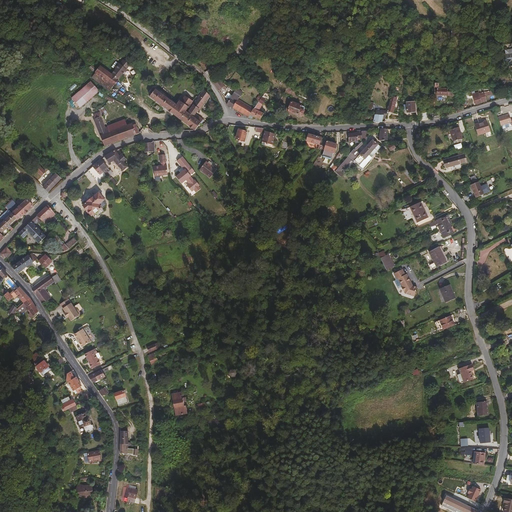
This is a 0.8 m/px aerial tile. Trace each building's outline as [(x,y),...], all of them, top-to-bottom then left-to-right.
[(259,26),(251,19),(243,12),(229,9),(227,21),(227,22),(227,25),(236,27),(239,30),(244,33),(248,30),(252,33),(259,26)] [(117,79),(126,68),(119,63),(117,64),(114,66),(116,68),(111,74),(117,79)] [(111,74),(100,65),(96,71),(113,84),(117,79),(111,74)] [(113,84),(96,71),(91,77),(108,90),(113,84)] [(80,106),(99,90),(90,81),(72,97),(80,106)] [(225,89),(228,87),(226,85),(222,83),(216,87),(220,91),(224,88),(225,89)] [(186,110),(188,107),(193,101),(187,96),(187,95),(186,94),(181,100),(180,99),(176,104),(154,87),(150,92),(151,93),(149,96),(190,125),(195,129),(200,122),(203,119),(195,113),(193,115),(188,112),(186,110)] [(199,109),(208,96),(209,95),(204,88),(202,90),(201,89),(193,101),(194,102),(193,104),(199,108),(199,109)] [(233,108),(239,99),(240,96),(234,92),(232,95),(234,96),(229,101),(227,104),(230,107),(233,108)] [(489,96),(494,95),(492,92),(485,94),(488,104),(491,103),(489,96)] [(488,104),(485,94),(481,95),(480,94),(476,95),(475,93),(469,95),(470,100),(473,99),(476,107),(488,104)] [(265,114),(260,111),(266,100),(261,98),(254,110),(249,119),(252,120),(254,118),(261,121),(265,114)] [(254,110),(239,99),(233,108),(249,119),(254,110)] [(301,113),(302,104),(287,102),(286,112),(301,113)] [(416,113),(414,103),(405,104),(407,114),(416,113)] [(195,113),(199,108),(193,104),(190,108),(188,112),(193,115),(195,113)] [(433,119),(432,111),(427,110),(424,110),(424,118),(433,119)] [(383,123),(385,114),(375,115),(374,124),(383,123)] [(120,140),(116,129),(110,131),(108,125),(104,127),(99,115),(94,119),(105,146),(120,140)] [(511,122),(510,117),(503,119),(499,120),(501,127),(502,129),(503,128),(511,125),(511,122)] [(122,127),(126,125),(124,119),(108,125),(110,131),(116,129),(122,127)] [(488,132),(487,127),(485,122),(474,125),(477,135),(485,133),(488,132)] [(139,133),(136,126),(134,125),(133,125),(132,123),(126,125),(122,127),(127,137),(139,133)] [(127,137),(122,127),(116,129),(120,140),(127,137)] [(246,141),(249,130),(247,130),(246,131),(239,128),(235,138),(246,141)] [(462,141),(458,128),(450,130),(454,143),(462,141)] [(362,137),(362,131),(362,130),(360,129),(357,129),(357,131),(348,132),(349,140),(357,140),(357,137),(360,137),(362,137)] [(273,140),(275,134),(265,131),(261,143),(274,147),(276,141),(273,140)] [(319,144),(321,137),(308,133),(306,140),(319,144)] [(365,158),(378,143),(373,138),(360,153),(355,150),(357,148),(357,149),(364,143),(361,141),(353,148),(348,155),(335,170),(341,176),(344,172),(342,170),(352,159),(362,168),(368,161),(365,158)] [(334,152),(336,143),(324,140),(322,145),(321,148),(323,149),(322,153),(332,156),(333,151),(334,152)] [(126,158),(122,153),(120,155),(117,151),(121,150),(120,148),(115,150),(115,149),(104,156),(108,162),(111,160),(114,163),(115,162),(122,170),(127,165),(123,161),(126,158)] [(152,165),(153,176),(166,175),(165,154),(158,154),(159,165),(152,165)] [(451,168),(467,161),(464,154),(444,162),(446,169),(451,168)] [(109,169),(100,159),(95,163),(102,172),(107,178),(110,176),(106,171),(109,169)] [(216,168),(206,160),(199,168),(210,176),(216,168)] [(102,172),(95,163),(92,166),(99,174),(102,172)] [(44,172),(38,166),(34,170),(41,176),(44,172)] [(48,191),(60,178),(55,173),(43,187),(48,191)] [(484,196),(483,192),(481,187),(479,183),(471,187),(474,197),(477,196),(479,200),(483,198),(483,196),(484,196)] [(96,211),(106,202),(98,193),(91,198),(89,196),(86,199),(87,200),(82,205),(91,216),(91,215),(92,214),(91,212),(95,209),(96,211)] [(18,206),(12,200),(6,207),(8,209),(12,213),(16,209),(22,215),(33,206),(26,199),(18,206)] [(428,216),(420,200),(410,205),(417,221),(428,216)] [(55,214),(48,204),(37,215),(41,219),(45,223),(55,214)] [(16,218),(12,213),(8,209),(0,216),(0,219),(4,220),(9,225),(16,218)] [(22,215),(16,209),(12,213),(16,218),(18,219),(22,215)] [(451,222),(448,213),(435,220),(439,228),(451,222)] [(40,229),(39,228),(39,227),(38,225),(36,227),(35,226),(36,225),(35,224),(41,219),(37,215),(31,221),(30,221),(24,228),(28,232),(38,243),(45,236),(39,230),(40,229)] [(9,225),(4,220),(0,223),(0,232),(7,226),(11,230),(13,228),(9,225)] [(455,230),(451,222),(439,228),(442,236),(455,230)] [(28,232),(24,228),(18,234),(22,238),(28,232)] [(56,235),(53,239),(61,245),(64,241),(56,235)] [(72,246),(77,241),(74,237),(68,242),(72,246)] [(446,259),(438,245),(429,250),(437,264),(446,259)] [(10,254),(10,252),(6,247),(1,253),(0,255),(5,260),(10,254)] [(392,260),(389,253),(387,253),(380,257),(384,264),(392,260)] [(45,267),(51,261),(45,254),(38,260),(45,267)] [(17,273),(33,261),(28,255),(13,265),(11,267),(17,273)] [(386,269),(394,264),(392,260),(384,264),(386,269)] [(405,297),(416,292),(413,286),(412,287),(404,268),(393,272),(396,279),(398,278),(405,297)] [(45,287),(53,280),(51,277),(49,274),(41,280),(45,287)] [(46,293),(43,288),(45,287),(41,280),(34,286),(33,285),(31,286),(32,290),(35,293),(39,300),(41,297),(46,293)] [(453,289),(449,281),(439,287),(444,294),(453,289)] [(12,299),(17,295),(23,303),(29,298),(19,286),(14,291),(13,289),(9,293),(7,291),(3,296),(7,300),(8,301),(11,299),(12,299)] [(445,298),(455,293),(453,289),(444,294),(445,298)] [(37,311),(30,300),(29,298),(23,303),(22,304),(24,307),(26,306),(28,308),(27,309),(29,313),(28,314),(30,317),(37,311)] [(75,310),(69,301),(67,302),(66,300),(60,304),(66,312),(64,314),(67,318),(69,317),(72,321),(79,315),(80,314),(80,312),(78,310),(76,310),(75,310)] [(11,315),(16,308),(12,305),(7,312),(11,315)] [(455,325),(451,315),(436,321),(440,331),(455,325)] [(90,341),(82,329),(74,334),(82,347),(90,341)] [(420,339),(418,334),(412,336),(414,342),(420,339)] [(157,348),(155,343),(147,346),(149,351),(157,348)] [(100,364),(95,353),(97,352),(95,348),(84,354),(92,368),(100,364)] [(33,364),(40,357),(36,353),(28,360),(33,364)] [(41,372),(48,366),(44,360),(43,361),(43,359),(40,361),(41,362),(40,363),(40,362),(35,365),(41,372)] [(43,375),(50,369),(48,366),(41,372),(43,375)] [(474,371),(472,366),(469,367),(468,366),(459,369),(464,384),(473,381),(471,375),(470,372),(471,372),(474,371)] [(92,383),(105,376),(100,370),(88,376),(92,383)] [(82,386),(76,377),(74,377),(70,371),(67,373),(66,378),(74,391),(76,389),(78,392),(80,391),(79,389),(81,388),(81,386),(82,386)] [(127,403),(125,396),(123,392),(125,391),(124,390),(114,394),(118,406),(127,403)] [(82,402),(92,397),(89,392),(80,397),(82,402)] [(186,413),(185,405),(183,406),(181,396),(183,396),(183,394),(182,394),(182,392),(181,393),(180,392),(171,394),(175,415),(186,413)] [(66,410),(76,405),(73,399),(63,404),(66,410)] [(486,414),(486,401),(476,402),(477,415),(486,414)] [(91,425),(88,418),(85,413),(76,416),(80,427),(83,426),(86,433),(93,430),(93,429),(94,428),(92,425),(91,425)] [(128,439),(128,431),(127,431),(127,426),(119,426),(120,431),(120,447),(124,447),(124,445),(127,445),(128,439)] [(488,441),(488,427),(477,428),(478,442),(488,441)] [(483,464),(485,452),(474,450),(472,462),(483,464)] [(100,458),(99,451),(88,453),(88,457),(85,458),(85,461),(89,461),(89,462),(90,462),(91,463),(93,462),(93,461),(95,461),(94,459),(100,458)] [(92,489),(91,484),(83,485),(81,484),(78,483),(75,490),(76,491),(92,489)] [(136,489),(121,485),(120,489),(136,494),(136,489)] [(92,494),(92,489),(76,491),(77,498),(82,497),(82,495),(86,494),(92,494)] [(136,494),(120,489),(118,499),(122,501),(123,497),(127,498),(127,497),(135,499),(136,494)]
